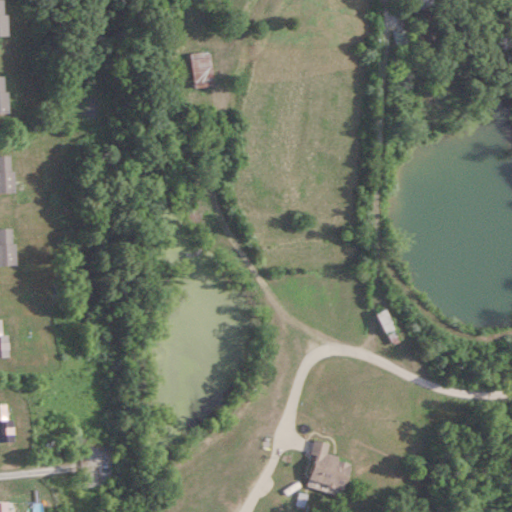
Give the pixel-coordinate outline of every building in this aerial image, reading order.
[(412,0),(416,8),(430,3),(429,0),(412,0)] [(408,43),(406,31),(395,32),(396,44),(408,43)] [(193,52),(193,82),(213,82),(213,52),(193,52)] [(0,191),(11,191),(11,155),(0,154),(0,191)] [(0,263),(13,264),(13,227),(0,227),(0,263)] [(376,314),(392,346),(400,342),(384,309),(376,314)] [(328,444),(314,441),(303,480),(341,490),(348,462),(325,456),(328,444)]
